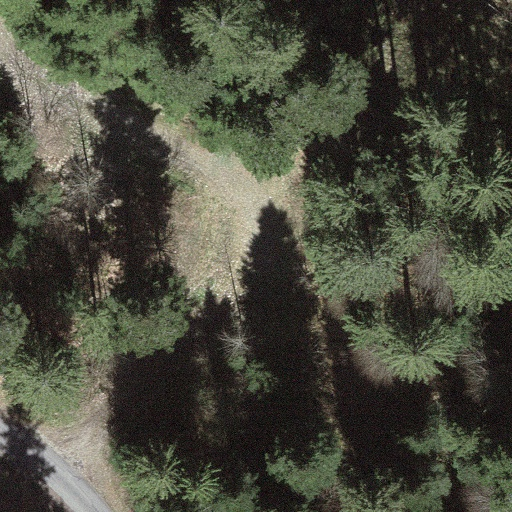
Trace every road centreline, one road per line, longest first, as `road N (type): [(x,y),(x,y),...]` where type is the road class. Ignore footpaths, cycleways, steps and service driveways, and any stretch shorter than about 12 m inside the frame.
road 1 (track): [(43,457),(237,297),(251,278),(256,229),(248,206),(208,169),(47,90),(0,51)]
road 2 (track): [(94,511),(43,457),(0,432)]
